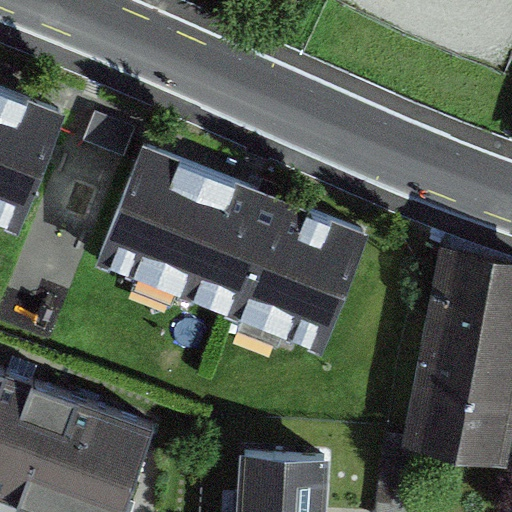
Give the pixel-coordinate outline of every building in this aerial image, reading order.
[(0,241),(6,244),(60,115),(0,90),(0,241)] [(102,106),(92,131),(131,146),(140,121),(102,106)] [(362,234),(145,147),(96,268),(313,356),(362,234)] [(510,473),(511,459),(511,266),(440,254),(405,455),(510,473)] [(131,511),(160,435),(0,376),(0,501),(29,511),(131,511)] [(240,438),(235,511),(326,511),(330,442),(240,438)]
